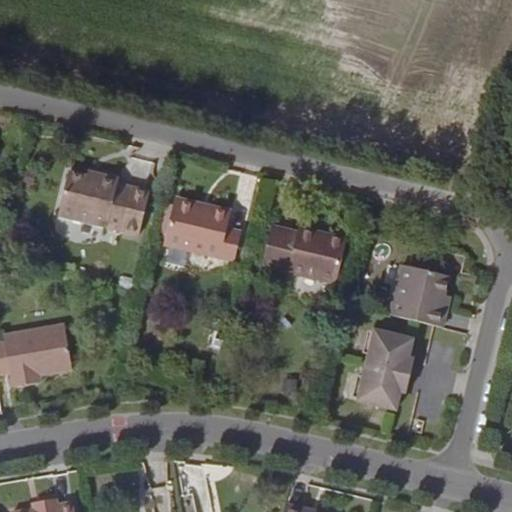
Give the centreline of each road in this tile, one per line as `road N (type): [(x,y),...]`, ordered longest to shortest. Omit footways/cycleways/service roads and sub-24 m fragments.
road 1 (residential): [(502,258),(491,237),(445,208),(0,99)]
road 2 (residential): [(452,482),(209,429),(88,432),(0,448)]
road 3 (residential): [(452,482),(502,258)]
